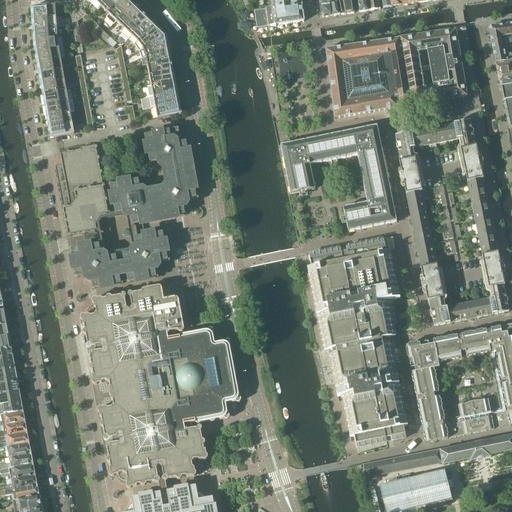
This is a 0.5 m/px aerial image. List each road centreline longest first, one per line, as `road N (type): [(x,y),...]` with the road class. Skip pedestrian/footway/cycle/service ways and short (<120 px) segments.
road 1 (residential): [(105,511),(37,152),(17,0)]
road 2 (residential): [(60,511),(0,183)]
road 3 (residential): [(219,216),(193,49),(160,0)]
road 4 (residential): [(511,291),(474,101)]
road 5 (residential): [(232,268),(407,229)]
road 6 (residential): [(511,19),(485,23),(511,166)]
road 7 (residential): [(386,119),(327,128),(317,44)]
road 8 (residential): [(317,44),(460,27)]
road 9 (residential): [(314,24),(456,2)]
road 10 (residential): [(420,450),(399,340),(427,334)]
